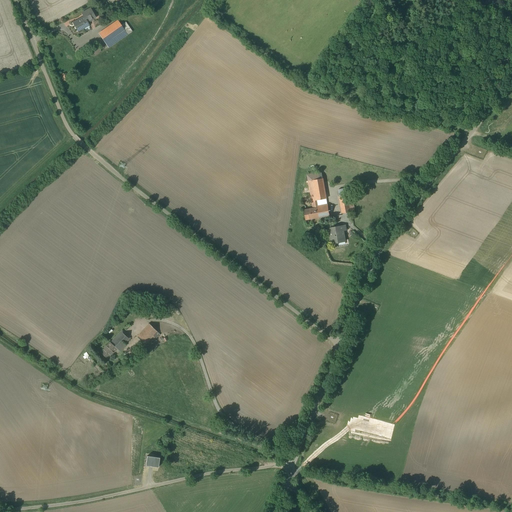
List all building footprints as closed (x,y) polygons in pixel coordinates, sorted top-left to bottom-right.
[(84,17),(87,22),(95,17),(93,13),(93,12),(92,10),(91,10),(90,9),(82,14),(84,17)] [(84,17),(73,23),(78,31),(89,25),(87,22),(84,17)] [(118,20),(99,34),(106,43),(109,47),(127,34),(118,20)] [(322,173),(307,176),(313,208),(303,210),(305,222),(330,218),(322,173)] [(352,195),(339,198),(342,215),(355,212),(352,195)] [(347,232),(346,225),(328,228),(331,246),(346,243),(344,233),(347,232)] [(158,333),(149,325),(137,338),(146,347),(158,333)] [(128,339),(121,332),(109,344),(100,354),(108,361),(117,351),(120,353),(127,346),(124,343),(128,339)] [(159,459),(147,457),(145,467),(158,469),(159,459)]
